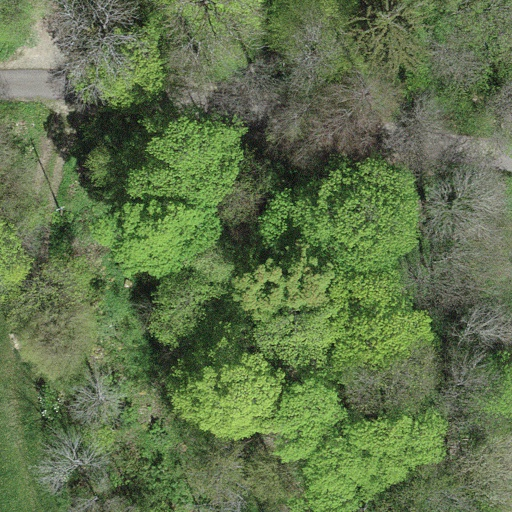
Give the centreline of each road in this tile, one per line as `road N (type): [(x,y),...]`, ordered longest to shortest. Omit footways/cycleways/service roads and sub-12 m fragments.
road 1 (residential): [(0,84),(511,153)]
road 2 (track): [(53,511),(46,491),(53,88)]
